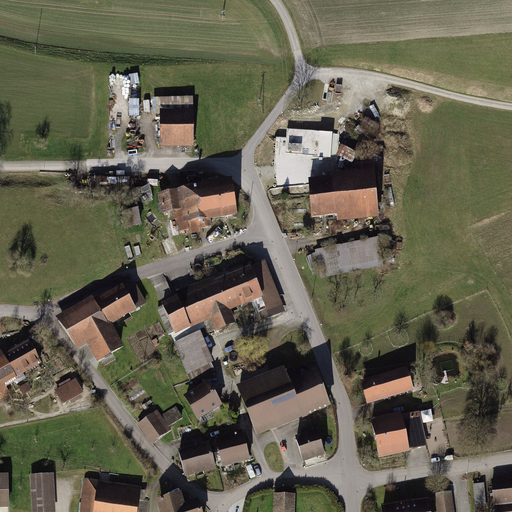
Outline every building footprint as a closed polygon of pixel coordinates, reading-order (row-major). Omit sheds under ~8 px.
[(162,101),(162,112),(185,111),(185,101),(162,101)] [(162,112),(163,139),(192,139),(191,111),(185,111),(162,112)] [(322,155),(322,133),(294,133),(294,154),(322,155)] [(312,217),(378,212),(374,166),(356,167),(357,180),(334,182),(334,179),(330,179),(330,183),(310,184),(312,217)] [(129,180),(93,180),(93,192),(129,192),(129,180)] [(211,219),(237,215),(232,184),(208,187),(207,185),(203,185),(203,188),(160,195),(163,212),(176,210),(179,231),(211,227),(211,219)] [(135,190),(139,203),(153,200),(150,186),(135,190)] [(125,227),(138,225),(137,210),(124,211),(125,227)] [(168,239),(162,241),(167,254),(173,252),(168,239)] [(376,243),(317,255),(321,278),(380,266),(376,243)] [(313,255),(306,258),(311,270),(317,267),(313,255)] [(262,265),(250,270),(256,284),(261,297),(254,300),(259,313),(259,312),(263,321),(281,313),(262,265)] [(206,288),(163,306),(174,333),(202,321),(208,334),(233,323),(227,311),(254,300),(261,297),(256,284),(250,270),(230,278),(206,288)] [(87,337),(100,360),(120,349),(107,325),(145,304),(133,284),(123,289),(60,323),(75,344),(87,337)] [(176,344),(188,373),(211,363),(199,334),(176,344)] [(1,352),(0,352),(0,396),(5,394),(0,386),(25,371),(29,377),(41,370),(38,364),(40,363),(29,343),(5,357),(1,352)] [(211,363),(188,373),(190,380),(215,372),(211,363)] [(240,390),(257,433),(329,404),(316,373),(312,375),(307,364),(293,370),(292,366),(284,369),(285,372),(240,390)] [(413,390),(407,371),(363,384),(369,403),(413,390)] [(76,381),(57,392),(63,404),(82,393),(76,381)] [(187,396),(200,417),(201,417),(203,422),(212,417),(209,412),(221,405),(208,384),(187,396)] [(27,385),(21,389),(23,394),(30,390),(27,385)] [(176,409),(163,417),(168,426),(182,418),(176,409)] [(139,425),(152,443),(167,433),(154,414),(139,425)] [(372,424),(379,457),(424,446),(417,414),(372,424)] [(223,466),(250,460),(243,433),(226,437),(226,440),(217,442),(223,466)] [(318,433),(297,440),(303,461),(324,454),(318,433)] [(210,446),(179,454),(185,476),(215,468),(210,446)] [(32,476),(34,511),(54,511),(52,475),(32,476)] [(7,476),(0,476),(0,506),(8,507),(7,476)] [(511,511),(511,481),(493,483),(495,511),(511,511)] [(94,511),(99,485),(86,483),(81,511),(94,511)] [(473,484),(476,511),(486,511),(484,483),(473,484)] [(146,491),(99,485),(94,511),(137,511),(139,500),(145,501),(146,491)] [(201,511),(198,501),(181,506),(178,495),(160,501),(163,511),(201,511)] [(276,496),(275,511),(292,511),(293,496),(276,496)] [(437,500),(438,511),(453,511),(452,498),(449,499),(439,500),(437,500)] [(429,511),(428,502),(383,508),(383,511),(429,511)]
